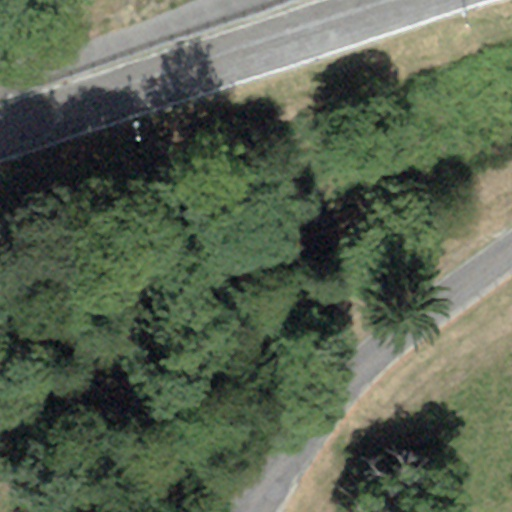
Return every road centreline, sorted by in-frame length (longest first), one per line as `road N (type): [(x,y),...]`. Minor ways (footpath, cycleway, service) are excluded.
road 1 (unclassified): [(404,0),(0,132)]
road 2 (unclassified): [(511,249),(397,332),(329,402),(246,511)]
